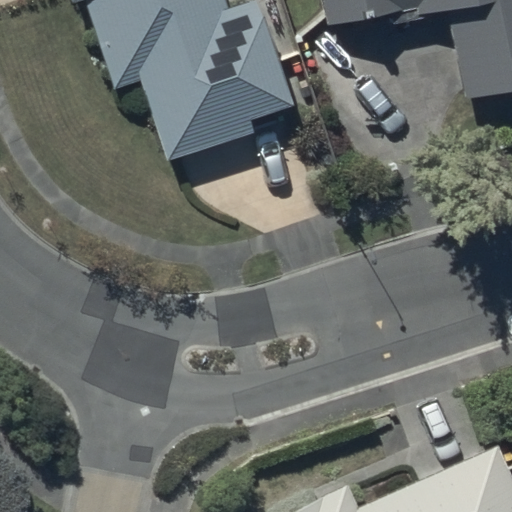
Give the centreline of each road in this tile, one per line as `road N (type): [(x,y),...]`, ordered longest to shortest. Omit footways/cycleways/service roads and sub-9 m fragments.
road 1 (residential): [(132,359),(249,357),(511,280)]
road 2 (residential): [(0,280),(45,314),(132,359)]
road 3 (residential): [(132,359),(106,511)]
